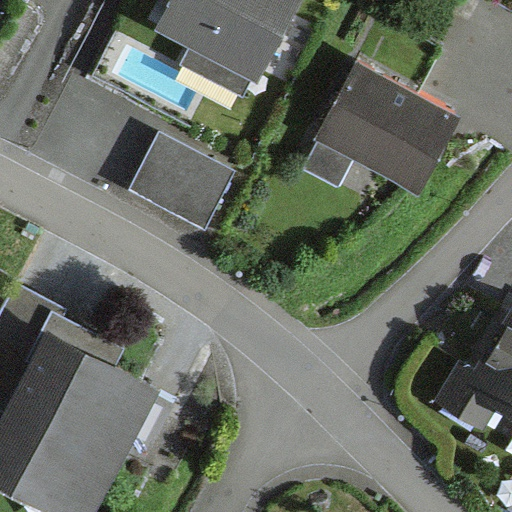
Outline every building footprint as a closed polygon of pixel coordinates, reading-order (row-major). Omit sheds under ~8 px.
[(161,0),(154,15),(194,35),(182,61),(240,90),(253,63),(263,68),(296,0),(161,0)] [(461,42),(390,3),(315,138),(433,203),(477,124),(430,99),(461,42)] [(205,221),(235,162),(161,124),(131,183),(205,221)] [(0,364),(0,471),(79,511),(86,511),(160,368),(54,314),(61,300),(15,276),(0,305),(0,339),(10,345),(0,364)] [(487,420),(504,392),(511,396),(511,304),(476,363),(462,355),(440,391),(487,420)]
